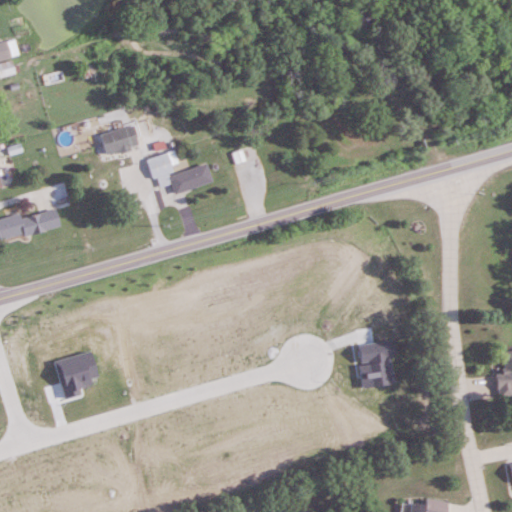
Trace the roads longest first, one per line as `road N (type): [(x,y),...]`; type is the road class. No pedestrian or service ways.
road 1 (secondary): [(511,154),(0,302)]
road 2 (residential): [(0,369),(22,442),(304,360)]
road 3 (residential): [(445,176),(458,394),(481,511)]
